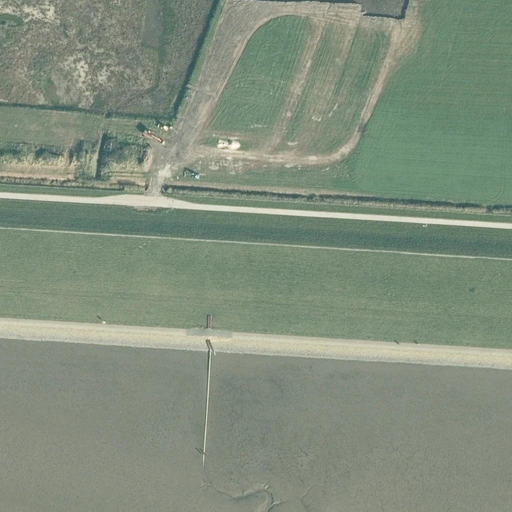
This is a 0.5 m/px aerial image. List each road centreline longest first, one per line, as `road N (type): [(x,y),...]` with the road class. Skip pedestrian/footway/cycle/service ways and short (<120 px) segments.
road 1 (track): [(0,194),(511,226)]
road 2 (track): [(0,320),(511,352)]
